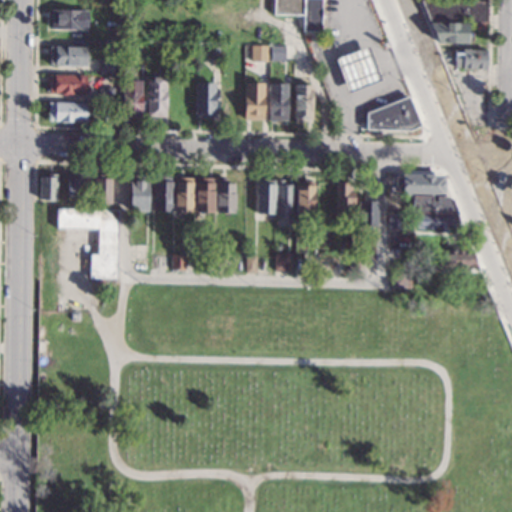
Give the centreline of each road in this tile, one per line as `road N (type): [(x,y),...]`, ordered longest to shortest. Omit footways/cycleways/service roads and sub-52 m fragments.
road 1 (residential): [(460,156),(19,146)]
road 2 (secondary): [(16,511),(19,146)]
road 3 (secondary): [(460,156),(396,0)]
road 4 (residential): [(508,152),(509,0)]
road 5 (secondary): [(19,146),(20,0)]
road 6 (secondary): [(511,281),(460,156)]
